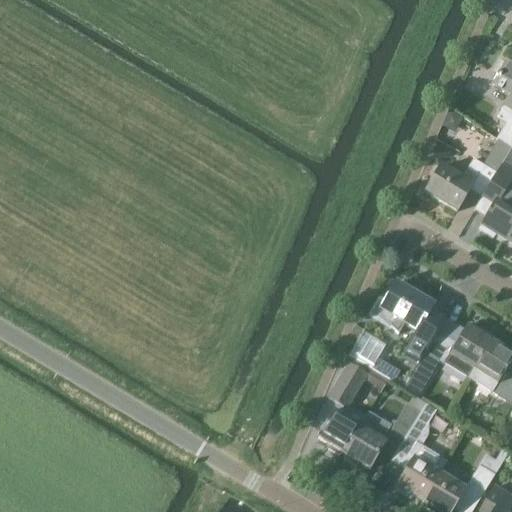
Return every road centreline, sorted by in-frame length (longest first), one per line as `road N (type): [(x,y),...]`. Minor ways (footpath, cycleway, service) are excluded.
road 1 (unclassified): [(302,511),(0,327)]
road 2 (residential): [(511,292),(393,223)]
